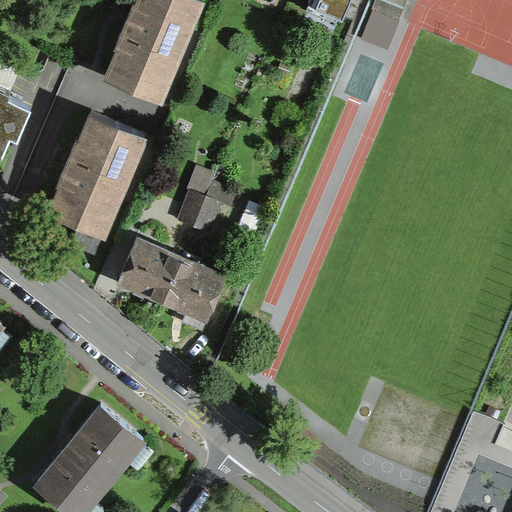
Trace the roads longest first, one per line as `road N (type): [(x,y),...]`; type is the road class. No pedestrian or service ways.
road 1 (tertiary): [(0,248),(229,437)]
road 2 (tertiary): [(229,437),(333,511)]
